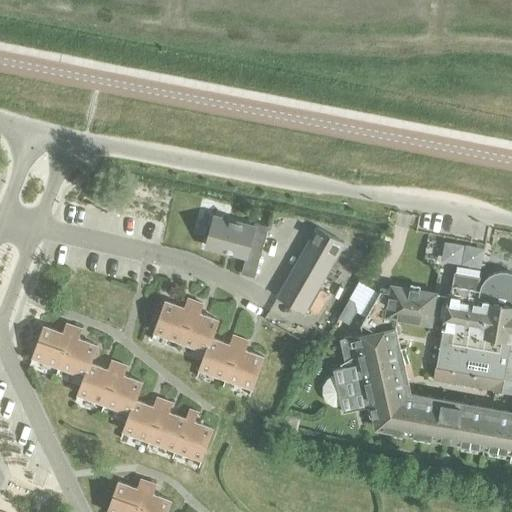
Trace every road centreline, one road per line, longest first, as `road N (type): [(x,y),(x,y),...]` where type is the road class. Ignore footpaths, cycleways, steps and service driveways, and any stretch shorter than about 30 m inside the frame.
road 1 (tertiary): [(0,119),(511,222)]
road 2 (tertiary): [(511,160),(0,60)]
